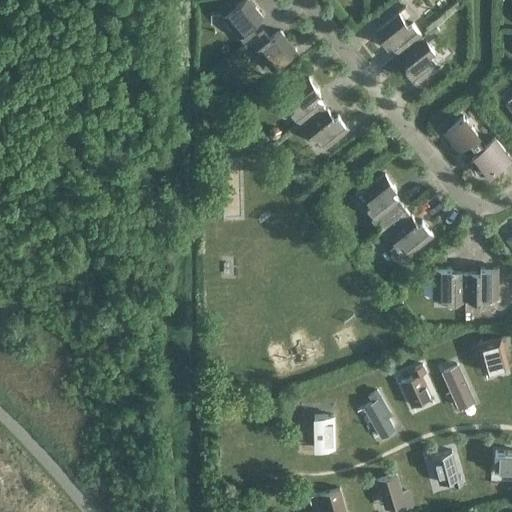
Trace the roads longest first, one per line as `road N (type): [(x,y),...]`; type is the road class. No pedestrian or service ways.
road 1 (unknown): [(87,0),(125,71),(159,187),(167,363),(160,511)]
road 2 (residential): [(511,190),(475,202),(457,191),(302,0)]
